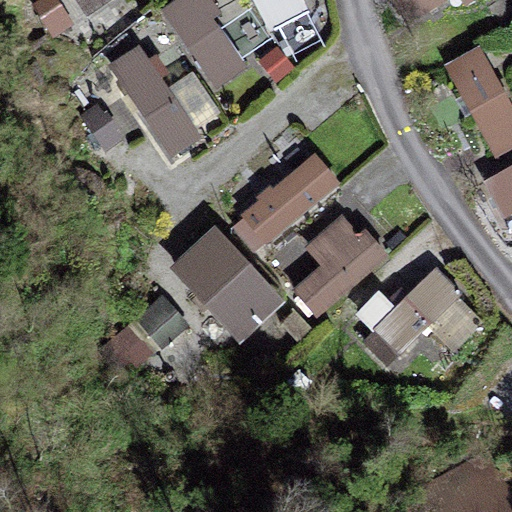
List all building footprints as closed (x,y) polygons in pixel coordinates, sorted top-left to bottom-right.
[(71,0),(86,21),(116,0),(71,0)] [(204,88),(240,76),(215,0),(178,0),(175,1),(204,88)] [(255,0),(272,34),(313,14),(306,0),(255,0)] [(391,0),(417,33),(459,0),(391,0)] [(111,72),(172,158),(227,120),(192,72),(176,83),(150,45),(111,72)] [(511,93),(480,46),(444,69),(503,158),(511,152),(511,93)] [(316,154),(236,218),(264,253),(344,189),(316,154)] [(511,221),(511,220),(511,164),(486,181),(511,221)] [(348,215),(285,279),(328,320),(390,256),(348,215)] [(216,226),(169,272),(242,345),(288,300),(216,226)] [(369,327),(402,358),(465,293),(432,262),(369,327)] [(453,352),(486,326),(468,303),(435,329),(453,352)]
